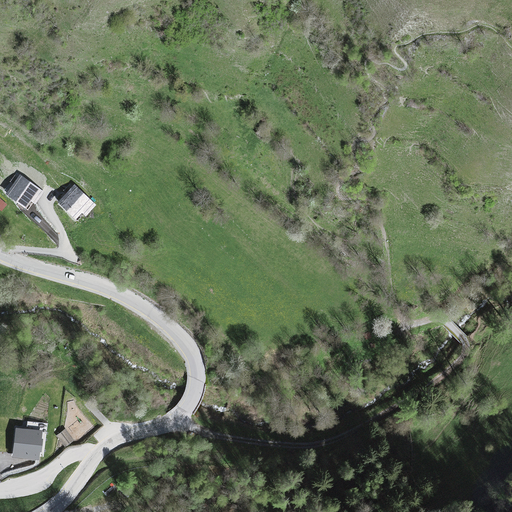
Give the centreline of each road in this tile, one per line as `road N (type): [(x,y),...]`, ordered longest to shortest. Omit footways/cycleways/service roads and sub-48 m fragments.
road 1 (tertiary): [(0,254),(130,298),(192,352),(196,390),(185,410),(98,451)]
road 2 (track): [(74,484),(156,462),(311,471),(335,447)]
